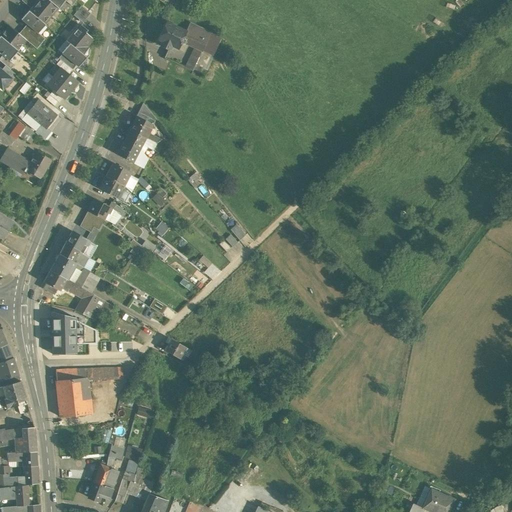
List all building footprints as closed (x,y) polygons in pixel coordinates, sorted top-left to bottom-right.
[(35,3),(30,0),(22,0),(21,1),(31,9),(35,3)] [(58,8),(47,0),(37,0),(35,3),(51,17),(57,9),(58,8)] [(64,0),(47,0),(58,8),(57,9),(58,9),(65,1),(64,0)] [(51,17),(35,3),(31,9),(28,11),(28,12),(44,25),(51,17)] [(81,6),(73,16),(83,23),(90,14),(81,6)] [(44,25),(28,12),(28,11),(21,20),(27,24),(38,34),(38,33),(45,25),(44,25)] [(185,31),(165,22),(157,39),(169,45),(177,48),(180,41),(185,31)] [(38,34),(27,24),(23,29),(27,32),(40,44),(44,39),(38,33),(38,34)] [(209,33),(188,24),(185,31),(180,41),(186,43),(193,47),(201,50),(209,33)] [(19,34),(9,26),(0,37),(0,36),(17,51),(26,40),(19,34)] [(81,26),(78,30),(76,28),(65,41),(69,44),(83,55),(88,49),(87,47),(91,43),(89,41),(92,38),(85,33),(87,30),(81,26)] [(40,44),(27,32),(23,29),(19,34),(26,40),(36,49),(40,44)] [(17,51),(0,36),(0,37),(0,36),(0,53),(2,56),(9,61),(17,51)] [(186,43),(180,41),(177,48),(182,51),(186,43)] [(69,44),(61,53),(62,54),(76,65),(78,67),(86,58),(83,55),(69,44)] [(193,47),(184,67),(191,70),(201,50),(193,47)] [(76,65),(62,54),(58,58),(60,60),(72,70),(76,65)] [(9,61),(2,56),(0,57),(0,61),(4,65),(10,70),(14,65),(9,61)] [(72,70),(60,60),(56,64),(61,68),(68,75),(72,70)] [(10,70),(4,65),(1,70),(11,78),(14,74),(10,70)] [(68,75),(61,68),(53,77),(70,91),(77,82),(68,75)] [(1,70),(0,69),(0,87),(2,90),(11,79),(11,78),(1,70)] [(70,91),(53,77),(46,86),(62,98),(63,99),(70,91)] [(62,98),(53,91),(49,95),(58,103),(62,98)] [(58,103),(49,95),(45,99),(55,107),(58,103)] [(57,116),(37,100),(22,120),(35,131),(40,125),(46,129),(47,128),(45,127),(54,116),(56,117),(57,116)] [(155,119),(143,104),(138,113),(154,121),(155,119)] [(154,121),(138,113),(137,116),(153,125),(154,121)] [(153,125),(137,116),(129,130),(145,138),(148,134),(153,125)] [(24,130),(0,165),(0,206),(6,211),(49,147),(24,130)] [(145,138),(129,130),(123,142),(139,150),(145,138)] [(160,140),(148,134),(145,138),(156,144),(160,140)] [(160,140),(156,144),(160,149),(166,145),(161,139),(160,140)] [(139,150),(123,142),(116,155),(132,163),(139,150)] [(131,173),(112,162),(105,176),(124,186),(131,173)] [(124,186),(105,176),(98,188),(117,198),(124,186)] [(160,205),(169,195),(162,188),(152,198),(160,205)] [(108,207),(94,199),(87,212),(103,220),(110,208),(110,207),(108,207)] [(111,202),(108,207),(110,207),(110,208),(120,216),(124,211),(111,202)] [(87,212),(80,226),(90,233),(93,227),(98,230),(103,220),(87,212)] [(13,223),(0,215),(0,236),(3,239),(13,223)] [(156,229),(163,235),(170,227),(162,221),(156,229)] [(236,225),(230,230),(239,241),(245,235),(236,225)] [(89,241),(72,232),(65,244),(79,253),(82,247),(85,249),(89,241)] [(237,243),(230,235),(225,239),(232,247),(237,243)] [(231,249),(223,240),(219,244),(227,253),(231,249)] [(99,247),(89,241),(85,249),(82,247),(79,253),(92,259),(99,247)] [(141,247),(131,241),(129,244),(133,247),(138,251),(141,247)] [(79,253),(65,244),(59,255),(73,263),(75,259),(79,253)] [(150,253),(142,247),(141,248),(141,247),(138,251),(147,257),(150,253)] [(73,263),(59,255),(50,270),(66,280),(73,268),(76,264),(73,263)] [(211,263),(202,256),(198,260),(207,268),(211,263)] [(82,262),(75,259),(73,263),(76,264),(78,266),(84,269),(86,270),(89,264),(83,261),(82,262)] [(84,269),(75,285),(81,288),(89,272),(86,270),(84,269)] [(66,280),(50,270),(44,282),(46,283),(57,289),(60,291),(66,280)] [(91,272),(86,282),(96,286),(101,277),(91,272)] [(193,285),(183,278),(179,283),(189,291),(193,285)] [(57,289),(46,283),(44,288),(54,294),(57,289)] [(75,285),(72,283),(67,290),(82,298),(87,291),(81,288),(75,285)] [(82,298),(75,311),(89,318),(100,299),(87,291),(82,298)] [(165,308),(155,302),(152,308),(161,314),(165,308)] [(51,312),(52,354),(76,354),(76,344),(96,344),(95,330),(75,320),(75,318),(51,312)] [(189,351),(170,339),(164,350),(178,359),(181,354),(183,351),(187,354),(189,351)] [(6,344),(0,346),(0,362),(12,358),(6,344)] [(196,355),(189,351),(187,354),(186,357),(193,360),(196,355)] [(203,359),(196,355),(193,360),(200,364),(203,359)] [(12,358),(0,362),(0,373),(2,381),(18,375),(13,358),(12,358)] [(56,371),(60,417),(91,414),(88,382),(122,380),(122,368),(56,371)] [(20,381),(3,386),(6,399),(4,399),(7,408),(17,405),(18,406),(27,404),(20,381)] [(27,404),(18,406),(20,414),(29,411),(27,404)] [(139,406),(137,414),(152,418),(154,410),(139,406)] [(34,427),(22,429),(22,438),(15,438),(15,441),(15,451),(36,450),(34,427)] [(22,429),(5,431),(4,429),(0,430),(0,441),(5,441),(15,438),(22,438),(22,429)] [(103,440),(110,442),(112,431),(105,429),(103,440)] [(125,457),(140,460),(142,447),(128,444),(125,457)] [(116,452),(110,451),(108,457),(107,465),(112,467),(116,452)] [(36,452),(8,453),(9,467),(23,467),(37,466),(36,452)] [(1,466),(0,466),(0,475),(8,474),(8,465),(1,466)] [(104,466),(100,465),(93,482),(104,486),(106,483),(113,485),(118,472),(104,466)] [(37,466),(23,467),(23,470),(21,471),(21,476),(9,478),(9,487),(26,485),(38,483),(37,466)] [(8,474),(0,475),(0,481),(1,489),(9,487),(8,474)] [(104,486),(93,482),(87,497),(94,499),(98,501),(100,496),(108,499),(113,485),(106,483),(104,486)] [(148,494),(120,484),(114,501),(121,503),(124,496),(130,498),(131,495),(146,501),(148,494)] [(26,485),(16,487),(17,496),(18,506),(25,506),(28,506),(26,485)] [(0,497),(17,496),(16,487),(0,488),(0,497)] [(449,511),(455,500),(433,489),(424,508),(426,509),(432,511),(449,511)] [(161,511),(167,500),(148,494),(146,501),(140,511),(161,511)] [(491,511),(500,511),(510,509),(510,503),(499,507),(491,511)]
